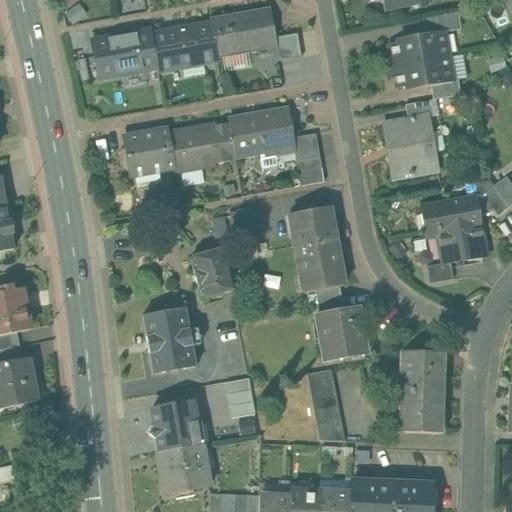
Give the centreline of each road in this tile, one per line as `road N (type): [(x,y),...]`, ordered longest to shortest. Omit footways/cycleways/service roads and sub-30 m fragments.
road 1 (primary): [(20,0),(88,311),(105,511)]
road 2 (residential): [(490,331),(425,318),(386,287),(369,257),(321,0)]
road 3 (unknown): [(223,298),(263,447),(478,448)]
road 4 (residential): [(475,511),(490,331)]
